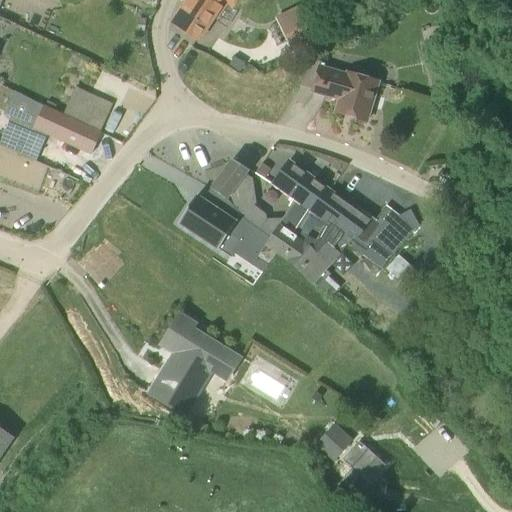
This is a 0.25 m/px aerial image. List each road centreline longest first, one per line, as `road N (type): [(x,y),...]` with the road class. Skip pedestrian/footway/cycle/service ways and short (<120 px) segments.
road 1 (unclassified): [(511,277),(455,206),(385,166),(296,134),(181,116)]
road 2 (residential): [(0,249),(45,247),(73,229),(151,131),(181,116)]
road 3 (residential): [(181,116),(156,24),(168,0)]
